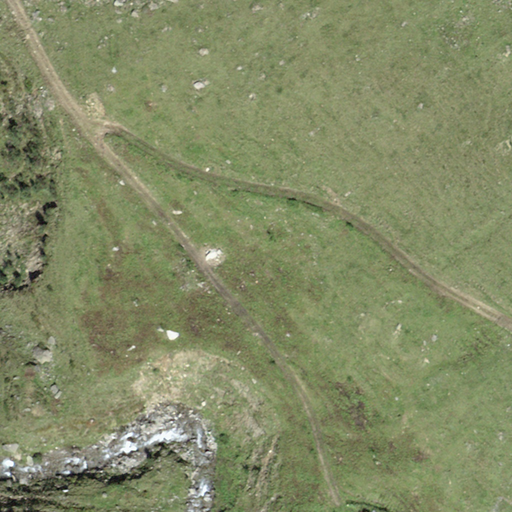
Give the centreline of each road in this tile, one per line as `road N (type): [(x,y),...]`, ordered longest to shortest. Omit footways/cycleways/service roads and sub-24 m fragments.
road 1 (track): [(511,333),(334,208),(205,184),(116,129),(87,129)]
road 2 (track): [(87,129),(304,395),(342,511)]
road 3 (track): [(13,0),(87,129)]
